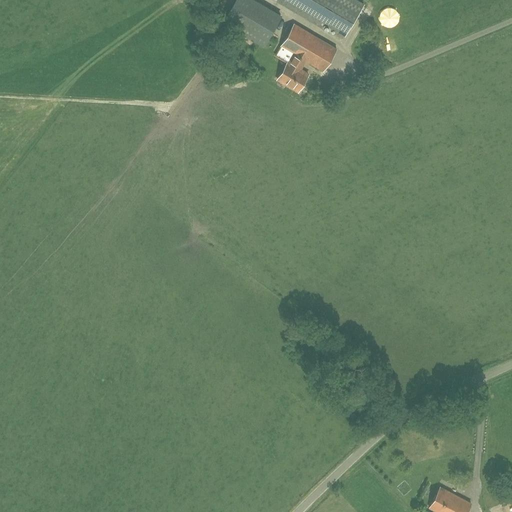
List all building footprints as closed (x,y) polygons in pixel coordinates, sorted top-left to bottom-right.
[(248,0),(235,0),(223,22),(263,46),(279,18),(248,0)] [(275,0),(318,25),(320,21),(345,35),(363,4),(355,0),(275,0)] [(336,48),(294,24),(281,46),(294,54),(304,60),(323,71),(336,48)] [(304,60),(294,54),(289,63),(287,62),(277,79),(299,92),(308,75),(299,69),(300,67),(304,60)] [(466,511),(471,503),(440,487),(429,507),(438,511),(466,511)]
